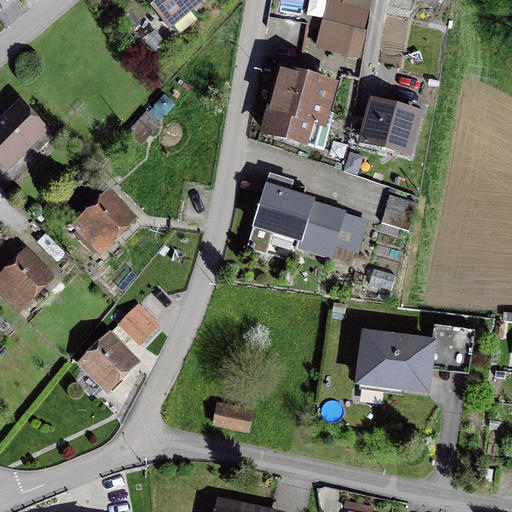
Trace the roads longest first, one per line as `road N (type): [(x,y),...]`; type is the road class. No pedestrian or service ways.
road 1 (residential): [(137,442),(205,277),(257,0)]
road 2 (residential): [(137,442),(511,508)]
road 3 (residential): [(0,493),(137,442)]
